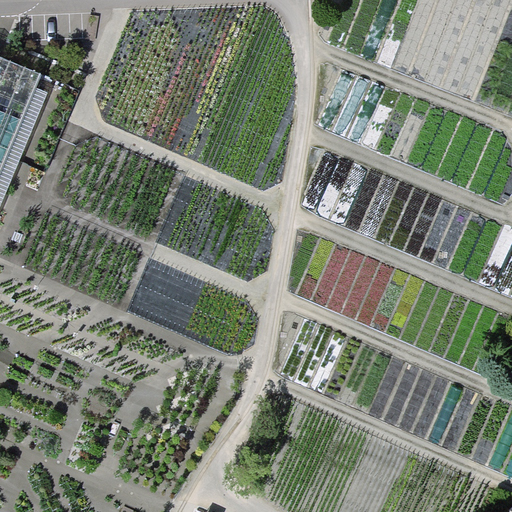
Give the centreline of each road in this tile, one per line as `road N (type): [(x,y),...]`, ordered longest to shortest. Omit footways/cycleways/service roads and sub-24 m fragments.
road 1 (track): [(126,0),(84,99),(93,126),(511,307)]
road 2 (track): [(298,0),(304,102),(262,357),(189,511)]
road 3 (track): [(273,292),(511,396)]
road 4 (track): [(300,128),(511,210)]
road 5 (track): [(303,48),(511,125)]
road 6 (track): [(257,375),(458,461)]
